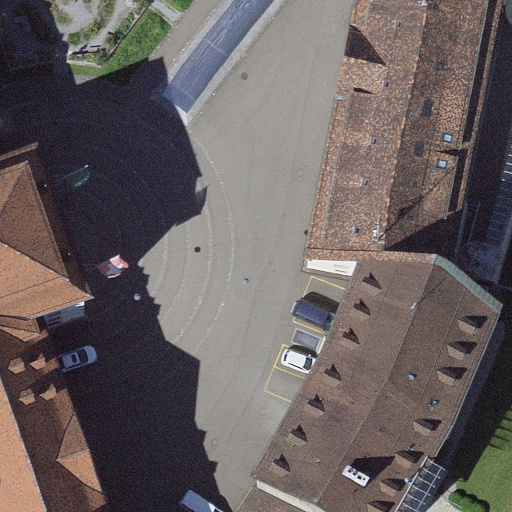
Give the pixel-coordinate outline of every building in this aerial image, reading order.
[(228,0),(149,99),(188,127),(285,0),(228,0)] [(357,0),(339,94),(298,306),(347,316),(435,333),(501,1),(501,0),(357,0)] [(494,358),(440,487),(478,511),(511,511),(511,4),(501,1),(435,333),(494,358)] [(0,511),(94,511),(33,338),(79,323),(52,246),(24,167),(0,175),(0,511)] [(295,433),(246,511),(425,511),(427,510),(440,487),(494,358),(435,333),(347,316),(314,403),(295,433)]
